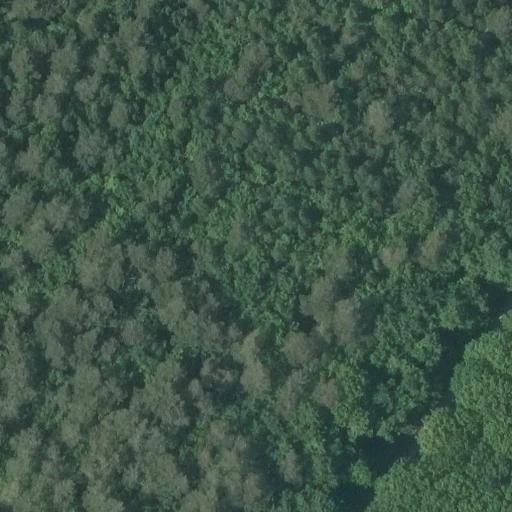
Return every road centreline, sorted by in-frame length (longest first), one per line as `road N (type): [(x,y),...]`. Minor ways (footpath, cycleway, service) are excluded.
road 1 (track): [(365,511),(0,273)]
road 2 (track): [(374,511),(511,308)]
